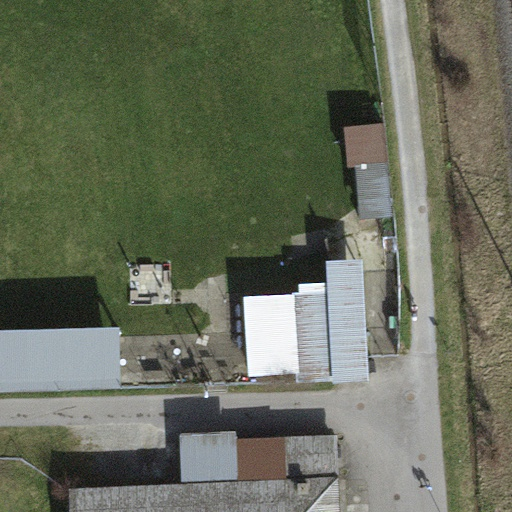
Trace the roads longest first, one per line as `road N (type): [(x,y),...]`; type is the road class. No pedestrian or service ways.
road 1 (track): [(0,422),(425,415)]
road 2 (track): [(425,415),(418,231),(392,0)]
